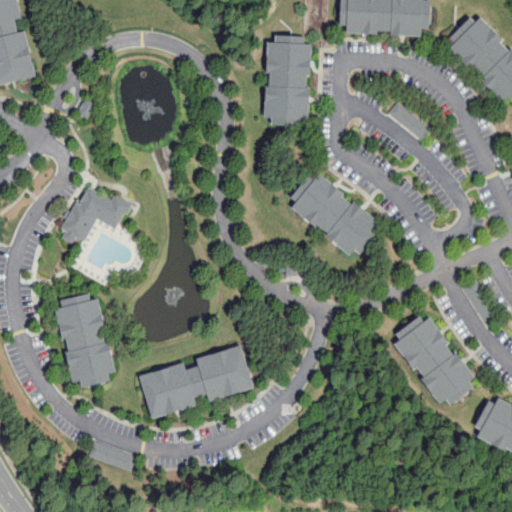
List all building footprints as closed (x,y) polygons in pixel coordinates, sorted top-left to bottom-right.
[(0,0),(20,0),(42,80),(0,90),(0,0)] [(346,0),(346,37),(427,42),(429,0),(346,0)] [(453,48),(480,18),(511,49),(511,105),(509,109),(453,48)] [(315,43),(274,40),(269,123),(309,128),(315,43)] [(389,114),(422,139),(431,128),(398,102),(389,114)] [(357,259),(382,227),(318,176),(293,211),(357,259)] [(85,245),(97,219),(119,230),(131,206),(86,183),(61,233),(85,245)] [(58,312),(101,301),(123,384),(78,395),(58,312)] [(446,413),(482,386),(430,318),(394,347),(446,413)] [(142,382),(245,349),(256,390),(155,424),(142,382)] [(511,457),(511,408),(494,398),(474,438),(511,457)]
